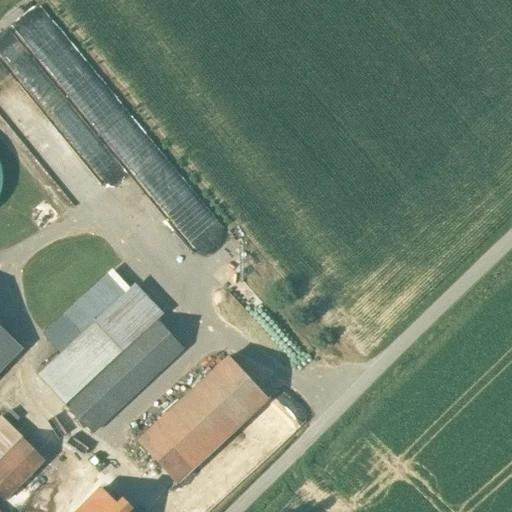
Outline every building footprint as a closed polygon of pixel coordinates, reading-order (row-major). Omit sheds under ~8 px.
[(0,58),(0,109),(26,140),(38,130),(42,135),(55,124),(0,58)] [(200,252),(227,231),(181,174),(155,196),(200,252)] [(190,335),(144,286),(47,377),(94,426),(190,335)] [(0,376),(20,357),(0,335),(0,511),(4,511),(0,507),(0,376)] [(265,387),(230,350),(139,436),(174,473),(265,387)] [(0,488),(41,451),(0,406),(0,488)] [(136,511),(103,479),(68,511),(136,511)]
